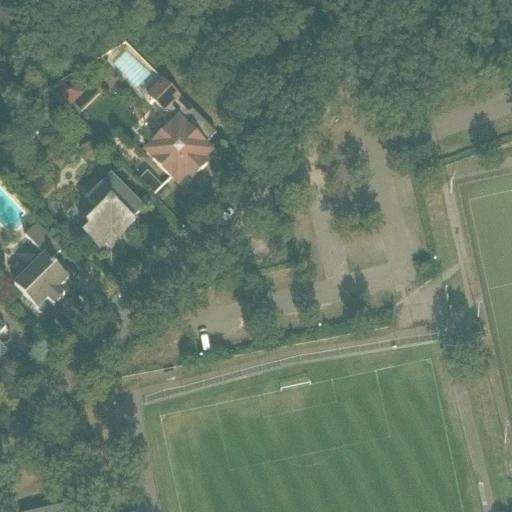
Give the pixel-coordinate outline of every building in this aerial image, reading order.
[(81,78),(74,86),(70,82),(57,96),(71,109),(92,88),(81,78)] [(161,80),(150,91),(144,98),(164,117),(170,111),(180,121),(172,129),(171,128),(169,131),(165,127),(152,140),(155,144),(153,147),(154,147),(147,154),(154,161),(153,162),(171,180),(172,180),(179,186),(185,180),(190,184),(208,166),(204,161),(211,154),(204,148),(205,147),(205,146),(216,135),(161,80)] [(45,100),(33,112),(43,123),(56,111),(45,100)] [(163,188),(148,173),(140,181),(155,196),(163,188)] [(132,224),(143,212),(112,181),(89,204),(100,216),(89,228),(91,230),(85,236),(99,250),(105,245),(111,251),(117,245),(123,251),(136,237),(130,231),(135,227),(132,224)] [(37,311),(40,314),(46,308),(43,305),(47,301),(53,308),(65,297),(58,290),(68,280),(52,264),(63,253),(37,228),(25,239),(42,256),(32,266),(35,269),(15,289),(28,302),(24,306),(33,314),(36,311),(37,311)]
